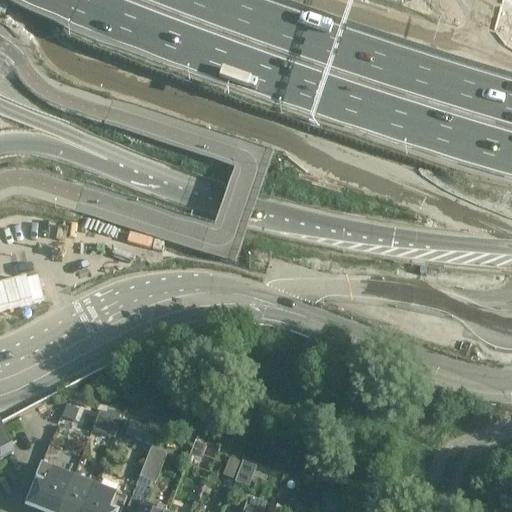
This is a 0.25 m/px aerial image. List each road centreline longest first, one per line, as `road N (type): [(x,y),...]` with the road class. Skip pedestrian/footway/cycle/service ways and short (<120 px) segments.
road 1 (motorway): [(61,0),(511,156)]
road 2 (motorway): [(83,141),(268,208),(362,231),(511,246)]
road 3 (motorway): [(511,105),(193,0)]
road 4 (secondary): [(295,314),(241,287),(162,283),(131,291),(0,360)]
road 5 (secondary): [(0,403),(177,318),(228,310),(295,314)]
road 6 (secondary): [(511,380),(447,367),(295,314)]
